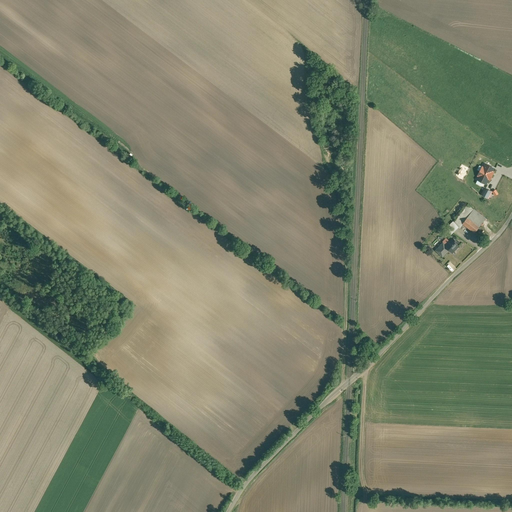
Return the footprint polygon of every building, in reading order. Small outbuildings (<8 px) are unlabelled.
[(480,167),(477,181),(488,183),(489,180),(493,181),(496,166),(485,163),(484,168),(480,167)] [(511,181),(504,177),(493,197),(503,202),(511,184),(511,181)] [(492,193),(485,189),(482,197),(488,200),(492,193)] [(474,211),(463,226),(475,235),(486,220),(474,211)] [(448,227),(453,233),(460,227),(454,221),(448,227)] [(452,239),(446,247),(450,251),(453,254),(460,246),(452,239)] [(442,244),(435,253),(443,259),(450,251),(446,247),(442,244)]
